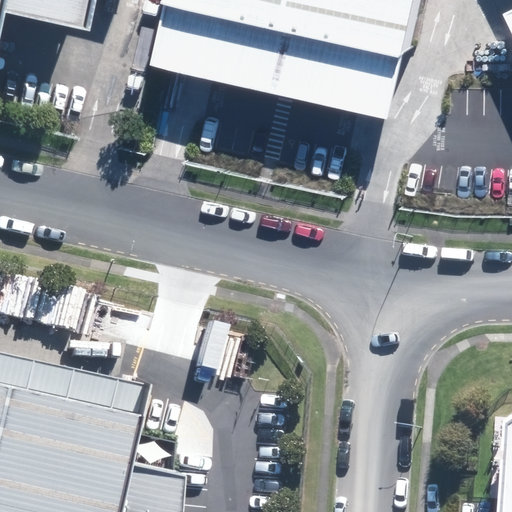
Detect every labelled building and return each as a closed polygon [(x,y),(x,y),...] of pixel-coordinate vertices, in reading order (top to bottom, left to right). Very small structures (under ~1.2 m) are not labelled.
[(0,0),(0,61),(8,63),(19,17),(92,35),(99,0),(0,0)] [(389,112),(413,0),(170,0),(158,62),(389,112)] [(0,361),(0,396),(114,421),(121,387),(0,361)] [(114,421),(0,396),(0,511),(95,511),(103,474),(114,421)] [(95,511),(161,511),(164,483),(103,474),(95,511)]
